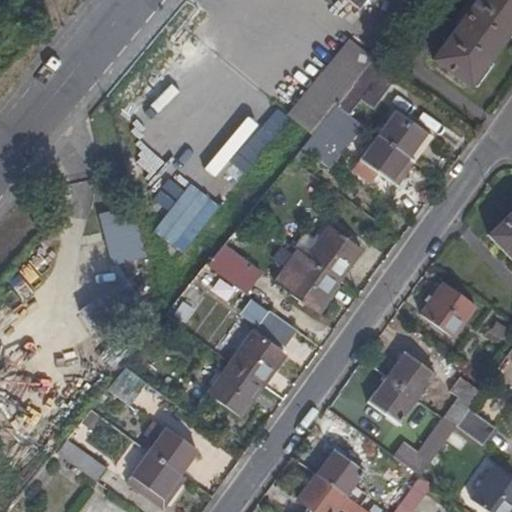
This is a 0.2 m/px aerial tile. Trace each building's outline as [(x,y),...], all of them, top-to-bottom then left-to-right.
[(335,0),(351,12),(363,0),(335,0)] [(511,26),(511,0),(475,0),(434,57),(471,83),(511,26)] [(372,57),(337,106),(348,114),(359,99),(374,110),(398,76),(372,57)] [(348,114),(337,106),(316,135),(314,134),(306,146),(328,160),(336,149),(328,144),(348,114)] [(395,111),(377,135),(405,155),(423,131),(395,111)] [(405,155),(408,158),(426,134),(423,131),(405,155)] [(395,186),(413,161),(408,158),(405,155),(377,135),(359,160),(395,186)] [(96,214),(107,266),(141,259),(129,207),(96,214)] [(511,212),(490,234),(511,256),(511,212)] [(305,256),(338,280),(360,249),(327,226),(305,256)] [(222,246),(207,265),(245,293),(260,273),(222,246)] [(305,256),(297,250),(274,282),(315,311),(338,280),(305,256)] [(478,309),(443,282),(419,314),(456,340),(478,309)] [(187,287),(169,315),(211,342),(214,336),(191,322),(207,296),(198,290),(196,293),(187,287)] [(210,298),(190,313),(198,323),(205,318),(213,328),(226,318),(210,298)] [(252,330),(230,362),(262,385),(284,354),(252,330)] [(511,347),(498,367),(506,372),(511,363),(511,347)] [(405,352),(386,377),(416,399),(435,373),(405,352)] [(262,385),(230,362),(207,393),(239,417),(262,385)] [(125,367),(108,390),(129,406),(147,383),(125,367)] [(459,396),(443,418),(455,427),(468,408),(480,391),(460,376),(450,389),(459,396)] [(416,399),(386,377),(368,401),(399,423),(416,399)] [(468,408),(455,427),(481,446),(495,428),(468,408)] [(424,445),(428,448),(435,453),(455,427),(443,418),(424,445)] [(166,428),(149,451),(176,471),(180,473),(197,450),(166,428)] [(68,439),(57,453),(97,481),(107,468),(68,439)] [(124,477),(141,452),(130,445),(113,470),(124,477)] [(407,447),(397,460),(419,476),(429,462),(422,458),(407,447)] [(428,448),(422,458),(429,462),(435,453),(428,448)] [(334,449),(315,475),(346,497),(354,486),(365,471),(339,452),(334,449)] [(176,471),(149,451),(132,475),(158,495),(176,471)] [(509,511),(511,509),(511,481),(493,468),(471,499),(488,511),(509,511)] [(176,471),(158,495),(162,497),(180,473),(176,471)] [(346,497),(315,475),(298,499),(311,508),(307,511),(334,511),(341,504),(346,497)] [(431,485),(419,476),(408,492),(420,500),(431,485)] [(366,511),(346,497),(341,504),(351,511),(366,511)] [(411,511),(400,503),(392,511),(411,511)]
